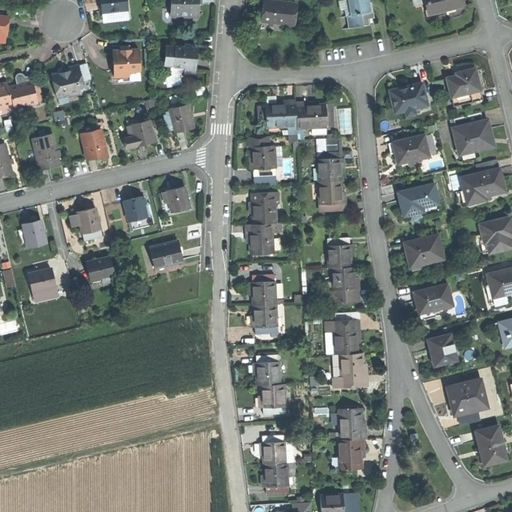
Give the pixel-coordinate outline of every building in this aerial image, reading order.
[(101,0),(102,5),(103,14),(129,12),(128,0),(101,0)] [(172,0),(172,15),(177,21),(200,21),(200,9),(200,2),(204,2),(203,0),(172,0)] [(299,3),(272,0),(264,0),(264,9),(262,20),(296,24),(299,3)] [(362,25),(370,23),(369,17),(375,16),(373,1),(370,2),(369,0),(348,0),(351,13),(349,14),(351,26),(362,25)] [(416,9),(430,6),(428,0),(425,0),(415,2),(416,9)] [(428,0),(430,6),(431,10),(452,5),(453,8),(461,6),(459,0),(428,0)] [(130,20),(129,12),(103,14),(104,22),(130,20)] [(0,16),(0,42),(6,43),(6,37),(9,37),(9,28),(10,17),(6,17),(0,16)] [(176,50),(176,69),(185,70),(185,77),(197,77),(197,63),(197,51),(191,51),(191,47),(185,47),(185,50),(176,50)] [(165,69),(176,69),(176,50),(166,50),(165,69)] [(140,52),(115,52),(115,62),(115,79),(119,79),(130,79),(130,74),(140,74),(140,52)] [(80,67),(69,70),(70,74),(62,75),(52,78),(58,99),(68,97),(69,100),(81,96),(78,85),(84,84),(80,67)] [(447,76),(452,96),(479,90),(481,90),(478,78),(476,67),(464,70),(465,72),(447,76)] [(18,79),(20,88),(36,84),(34,77),(31,78),(28,79),(26,74),(21,75),(18,79)] [(140,83),(140,74),(130,74),(130,79),(119,79),(119,87),(130,87),(130,83),(140,83)] [(393,102),(395,112),(406,110),(416,107),(428,105),(423,82),(406,86),(407,87),(391,91),(393,102)] [(3,86),(0,86),(0,108),(15,105),(12,90),(10,84),(3,86)] [(20,88),(12,90),(15,105),(17,110),(40,104),(36,84),(20,88)] [(481,98),(479,90),(452,96),(454,105),(481,98)] [(279,102),(267,103),(267,104),(267,125),(267,126),(289,126),(291,125),(290,105),(279,106),(279,102)] [(328,104),(316,104),(316,106),(304,106),(305,127),(328,126),(328,104)] [(171,111),(177,133),(194,129),(191,118),(188,107),(171,111)] [(454,118),(456,126),(483,120),(481,112),(454,118)] [(130,127),(135,125),(141,124),(140,118),(128,121),(130,127)] [(452,127),(459,154),(479,149),(477,142),(492,138),(490,129),(488,119),(483,120),(456,126),(452,127)] [(141,124),(135,125),(136,129),(138,138),(140,145),(141,149),(149,147),(158,144),(152,121),(141,124)] [(298,134),(298,127),(298,125),(291,125),(289,126),(290,134),(298,134)] [(84,134),(90,160),(99,158),(108,156),(102,130),(84,134)] [(397,157),(399,164),(410,161),(409,158),(412,158),(413,160),(429,156),(424,135),(396,142),(399,152),(396,153),(397,157)] [(34,142),(43,173),(51,171),(61,168),(53,137),(34,142)] [(250,147),(253,147),(271,146),(271,137),(250,138),(250,147)] [(340,137),(318,137),(319,152),(340,151),(340,137)] [(392,154),(396,153),(399,152),(396,142),(389,143),(392,154)] [(0,147),(0,179),(4,179),(13,176),(6,146),(0,147)] [(271,146),(253,147),(254,158),(257,158),(257,169),(256,169),(256,176),(257,176),(276,175),(277,175),(276,146),(271,146)] [(340,158),(340,151),(319,152),(320,182),(342,181),(342,170),(339,170),(339,158),(340,158)] [(475,164),(477,173),(498,168),(496,159),(475,164)] [(477,173),(460,177),(467,204),(479,201),(478,197),(505,190),(502,179),(500,168),(498,168),(477,173)] [(277,184),(276,175),(257,176),(257,185),(277,184)] [(343,192),(342,181),(320,182),(321,211),(343,210),(343,204),(341,204),(341,192),(343,192)] [(400,204),(403,217),(424,212),(423,208),(440,204),(435,184),(398,192),(400,204)] [(171,209),(172,213),(190,208),(185,187),(175,189),(167,191),(167,193),(169,202),(171,209)] [(276,194),(253,195),(254,202),(256,202),(257,213),(254,213),(254,224),(273,224),(277,223),(276,194)] [(127,201),(132,221),(150,217),(145,196),(134,199),(127,201)] [(87,211),(79,213),(80,216),(82,226),(85,235),(104,230),(98,208),(87,211)] [(75,228),(82,226),(80,216),(72,218),(75,228)] [(486,242),(489,252),(511,246),(511,241),(510,235),(509,235),(508,232),(507,229),(511,227),(511,216),(480,223),(484,243),(486,242)] [(25,226),(30,247),(48,243),(43,222),(32,225),(25,226)] [(274,255),(273,224),(254,224),(249,224),(249,231),(254,231),(254,244),(251,244),(251,255),(274,255)] [(106,238),(104,230),(85,235),(86,243),(106,238)] [(246,244),(251,244),(254,244),(254,231),(249,231),(246,231),(246,238),(246,244)] [(406,253),(408,264),(424,260),(425,264),(444,259),(438,234),(403,242),(406,253)] [(350,237),(327,238),(328,268),(333,267),(352,267),(351,256),(349,256),(348,244),(350,244),(350,237)] [(151,248),(156,269),(185,262),(182,252),(180,241),(151,248)] [(84,262),(89,280),(97,278),(109,275),(112,275),(107,256),(94,259),(84,262)] [(41,270),(29,273),(34,290),(56,284),(51,267),(41,270)] [(355,267),(352,267),(333,267),(334,297),(356,297),(356,290),(354,290),(353,278),(356,277),(355,267)] [(511,267),(486,273),(488,285),(492,284),(495,296),(511,292),(511,267)] [(4,273),(8,288),(16,286),(12,270),(4,273)] [(111,281),(109,275),(97,278),(99,284),(111,281)] [(254,305),(277,304),(276,300),(276,275),(253,275),(253,283),(256,283),(256,295),(253,295),(254,305)] [(358,277),(356,277),(353,278),(354,290),(356,290),(356,297),(334,297),(334,302),(359,301),(359,285),(358,277)] [(415,303),(417,312),(418,312),(431,309),(431,311),(434,310),(452,306),(447,284),(413,292),(415,303)] [(278,334),(277,304),(254,305),(254,316),(257,316),(258,328),(255,328),(255,335),(278,334)] [(436,317),(434,310),(431,311),(431,309),(418,312),(420,318),(423,317),(424,320),(436,317)] [(508,335),(510,345),(511,344),(511,318),(498,322),(502,337),(508,335)] [(334,320),(334,324),(357,324),(357,330),(354,332),(354,341),(357,343),(361,343),(361,335),(360,319),(334,320)] [(357,324),(334,324),(335,354),(341,354),(358,353),(357,343),(354,341),(354,332),(357,330),(357,324)] [(450,334),(427,340),(430,350),(431,350),(433,355),(435,366),(457,361),(450,334)] [(363,353),(358,353),(341,354),(342,383),(364,383),(364,375),(361,375),(361,364),(364,364),(363,353)] [(279,355),(256,356),(257,362),(260,362),(260,374),(257,374),(258,385),(262,385),(280,384),(279,355)] [(367,364),(364,364),(361,364),(361,375),(364,375),(364,383),(342,383),(342,389),(368,388),(367,370),(367,364)] [(477,410),(487,407),(480,379),(446,387),(449,399),(452,414),(476,408),(477,410)] [(284,384),(280,384),(262,385),(262,396),(265,396),(265,407),(263,407),(263,415),(286,414),(284,384)] [(338,409),(339,440),(363,439),(365,439),(365,432),(360,433),(360,421),(362,420),(361,408),(338,409)] [(497,426),(474,432),(477,442),(479,451),(482,450),(486,465),(506,460),(497,426)] [(410,435),(412,446),(418,445),(417,434),(410,435)] [(264,454),(265,464),(285,464),(285,452),(284,435),(263,436),(263,443),(266,443),(266,454),(264,454)] [(363,446),(363,439),(339,440),(338,440),(339,470),(362,469),(362,457),(359,457),(359,446),(363,446)] [(285,464),(265,464),(265,475),(268,475),(269,487),(266,487),(266,494),(289,494),(288,476),(288,463),(285,464)] [(351,511),(351,495),(321,496),(321,511),(351,511)]
